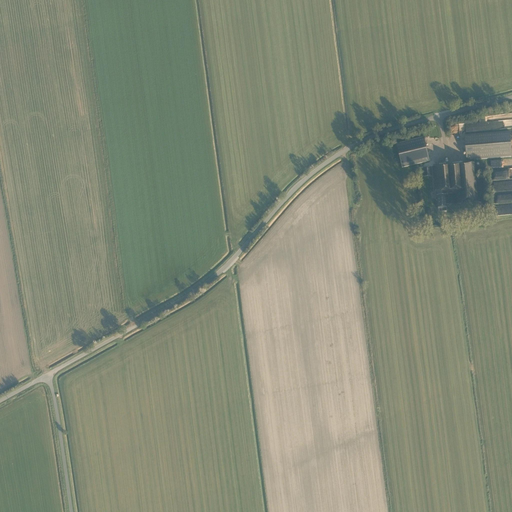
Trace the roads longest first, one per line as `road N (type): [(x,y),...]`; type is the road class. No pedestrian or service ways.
road 1 (unclassified): [(46,375),(210,279),(290,192),(344,151),(391,129),(511,96)]
road 2 (unclassified): [(71,511),(46,375)]
